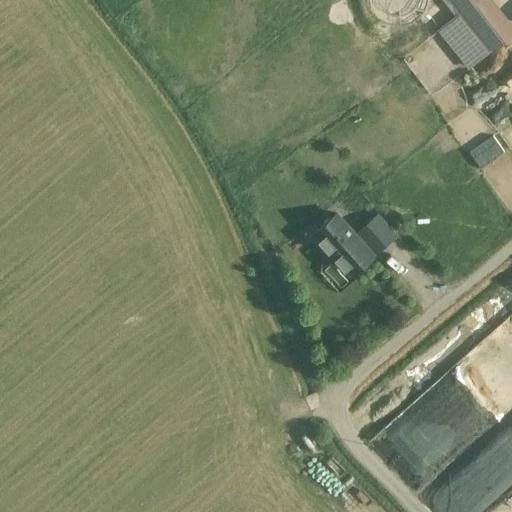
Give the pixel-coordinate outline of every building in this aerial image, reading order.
[(511,33),(511,25),(491,0),(476,0),(457,15),(440,28),(470,66),(511,33)] [(445,0),(457,15),(476,0),(445,0)] [(373,254),(336,213),(316,231),(321,237),(318,239),(328,251),(331,248),(337,255),(334,258),(345,269),(347,267),(352,272),(373,254)] [(395,234),(378,214),(357,233),(374,253),(395,234)] [(437,378),(395,415),(443,469),(511,408),(511,280),(422,360),(437,378)] [(511,425),(464,473),(481,490),(487,483),(501,497),(511,485),(511,425)]
